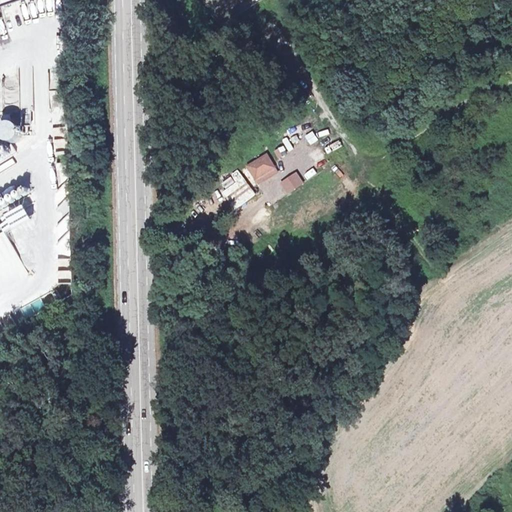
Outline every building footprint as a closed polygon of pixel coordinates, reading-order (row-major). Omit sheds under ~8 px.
[(32,125),(32,64),(1,65),(2,79),(0,79),(0,111),(20,112),(20,125),(32,125)] [(11,115),(3,117),(4,124),(12,122),(11,115)] [(0,162),(17,152),(13,145),(11,147),(9,143),(11,144),(16,143),(20,140),(22,137),(22,132),(20,128),(17,125),(13,124),(8,125),(4,128),(3,131),(3,133),(0,134),(0,162)] [(337,160),(347,153),(343,147),(333,154),(337,160)] [(314,151),(321,163),(326,161),(319,148),(314,151)] [(245,165),(257,185),(278,171),(266,152),(245,165)] [(221,182),(225,188),(221,191),(234,210),(255,195),(237,170),(221,182)] [(286,194),(303,184),(296,171),(279,182),(286,194)] [(8,217),(11,222),(14,228),(16,231),(33,221),(26,208),(8,217)] [(0,236),(14,228),(11,222),(0,227),(0,236)] [(40,298),(42,306),(54,302),(51,294),(40,298)] [(28,316),(31,308),(23,305),(20,313),(28,316)]
